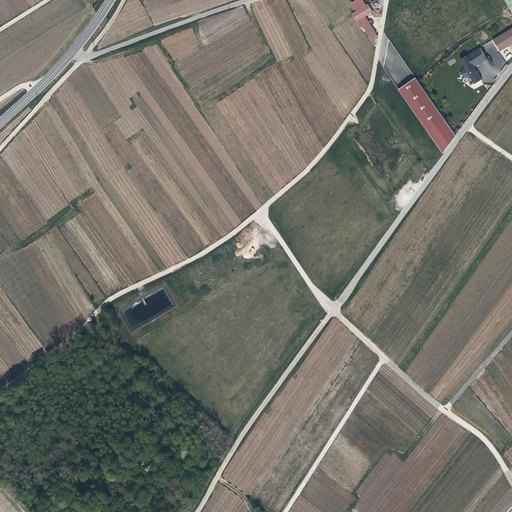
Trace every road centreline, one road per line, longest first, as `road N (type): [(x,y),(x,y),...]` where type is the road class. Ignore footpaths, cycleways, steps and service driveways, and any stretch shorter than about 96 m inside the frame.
road 1 (track): [(0,390),(118,294),(192,259),(312,165),(363,98),(387,0)]
road 2 (track): [(511,479),(480,436),(318,296),(263,208)]
road 3 (residential): [(511,70),(334,311)]
road 4 (track): [(334,311),(252,420),(197,511)]
road 5 (track): [(0,149),(123,0)]
road 6 (unclassified): [(74,50),(92,55),(254,0)]
road 7 (track): [(285,511),(384,357)]
